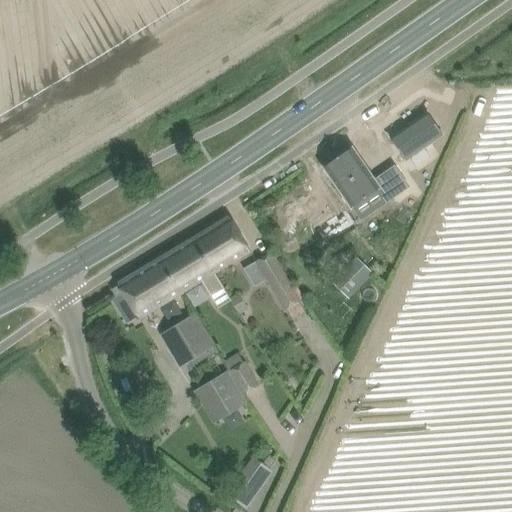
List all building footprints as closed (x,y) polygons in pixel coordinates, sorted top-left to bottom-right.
[(425,113),(389,137),(404,160),(440,135),(425,113)] [(350,147),(322,166),(351,207),(384,185),(393,198),(409,187),(394,166),(373,180),(350,147)] [(229,217),(192,239),(212,273),(250,251),(229,217)] [(192,239),(159,259),(181,293),(200,281),(208,294),(220,286),(212,273),(192,239)] [(254,261),(273,293),(284,310),(298,301),(287,285),(268,253),(254,261)] [(332,281),(350,297),(371,275),(353,258),(332,281)] [(181,293),(159,259),(117,284),(118,285),(123,293),(112,299),(126,322),(137,316),(138,319),(156,308),(181,293)] [(248,309),(238,293),(229,298),(239,314),(248,309)] [(195,316),(183,323),(165,333),(180,359),(210,342),(195,316)] [(222,362),(228,370),(242,396),(259,386),(244,360),(243,361),(237,353),(222,362)] [(242,396),(228,370),(193,391),(212,423),(247,403),(242,396)] [(255,458),(229,496),(247,508),(273,471),(255,458)]
